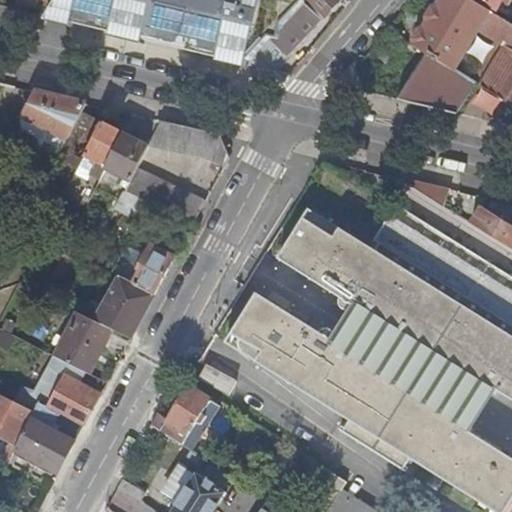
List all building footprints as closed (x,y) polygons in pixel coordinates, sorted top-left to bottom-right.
[(60,0),(49,19),(248,64),(294,18),(305,7),(305,1),(303,0),(60,0)] [(341,3),(346,7),(348,5),(350,2),(347,0),(311,0),(305,7),(294,18),(312,35),(341,3)] [(511,24),(470,0),(441,0),(414,47),(429,55),(457,72),(480,33),(497,43),(483,66),(480,64),(470,80),(477,84),(478,85),(509,103),(511,97),(511,24)] [(481,0),(497,10),(503,0),(481,0)] [(503,0),(497,10),(503,13),(511,0),(503,0)] [(248,64),(278,72),(283,71),(290,64),(290,60),(300,49),(307,41),(312,35),(294,18),(248,64)] [(307,41),(300,49),(304,52),(311,45),(307,41)] [(460,115),(478,85),(477,84),(470,80),(457,72),(429,55),(401,102),(460,115)] [(476,91),(470,118),(484,121),(490,94),(476,91)] [(35,125),(67,141),(81,112),(85,105),(35,93),(21,121),(33,127),(35,125)] [(102,123),(81,112),(67,141),(44,184),(65,194),(66,193),(75,176),(102,123)] [(21,121),(17,129),(29,135),(33,127),(21,121)] [(89,175),(100,180),(105,171),(124,133),(102,123),(75,176),(84,180),(85,181),(89,175)] [(214,161),(224,168),(229,159),(221,136),(163,123),(150,146),(214,161)] [(150,146),(124,133),(105,171),(120,178),(131,183),(139,168),(150,146)] [(206,201),(139,168),(131,183),(128,189),(121,202),(119,201),(115,210),(125,215),(134,219),(144,201),(193,226),(206,201)] [(75,197),(84,180),(75,176),(66,193),(75,197)] [(131,183),(120,178),(118,184),(128,189),(131,183)] [(450,189),(416,181),(414,188),(445,208),(450,189)] [(511,275),(396,203),(386,219),(373,240),(378,244),(374,250),(309,210),(277,260),(340,299),(339,301),(338,304),(341,309),(348,314),(335,335),(328,330),(325,329),(320,331),(318,333),(256,294),(231,335),(238,339),(236,343),(235,346),(235,350),(236,354),(238,358),(338,420),(331,432),(397,473),(405,461),(486,511),(505,511),(511,503),(505,499),(511,488),(511,464),(468,436),(438,417),(441,411),(379,372),(404,331),(496,389),(511,398),(511,275)] [(471,223),(511,248),(511,224),(482,205),(471,223)] [(119,225),(128,230),(134,219),(125,215),(119,225)] [(143,271),(135,287),(154,297),(163,281),(175,259),(152,248),(144,263),(147,264),(143,271)] [(73,256),(65,252),(49,282),(43,295),(51,299),(73,256)] [(138,268),(143,271),(147,264),(144,263),(142,262),(138,268)] [(120,279),(97,322),(114,330),(131,339),(154,297),(135,287),(120,279)] [(105,347),(114,330),(97,322),(80,314),(57,359),(87,374),(101,346),(105,347)] [(438,417),(468,436),(496,389),(404,331),(379,372),(441,411),(438,417)] [(200,378),(230,396),(237,383),(208,365),(200,378)] [(66,378),(49,410),(62,416),(84,427),(101,396),(85,388),(88,383),(82,380),(80,385),(66,378)] [(169,422),(159,414),(152,427),(191,450),(220,405),(192,388),(169,422)] [(36,414),(0,396),(0,436),(3,438),(5,433),(15,439),(6,458),(12,462),(17,451),(33,421),(36,414)] [(17,451),(59,474),(84,427),(62,416),(52,431),(33,421),(17,451)] [(233,477),(206,460),(172,511),(215,511),(228,494),(224,492),(233,477)] [(345,482),(332,473),(307,511),(373,511),(340,491),(345,482)] [(124,479),(119,488),(126,492),(131,484),(124,479)] [(131,484),(126,492),(142,502),(147,494),(131,484)] [(294,503),(289,511),(303,511),(305,510),(294,503)]
